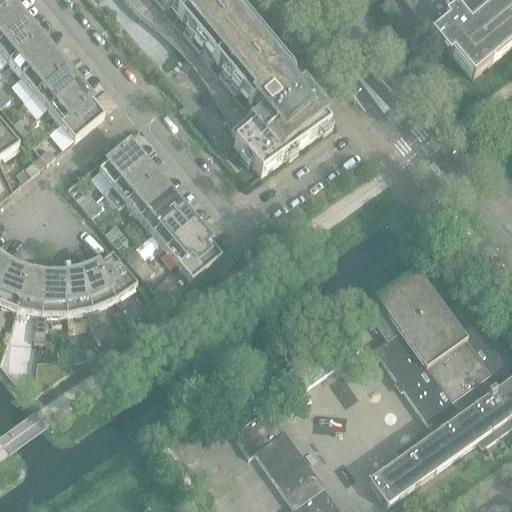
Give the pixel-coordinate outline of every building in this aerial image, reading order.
[(235,14),(223,0),(124,0),(128,5),(132,11),(137,15),(141,20),(153,29),(164,38),(174,47),(184,57),(194,68),(202,78),(206,84),(210,90),(222,111),(231,127),(239,143),(233,148),(260,181),(329,131),(317,116),(315,113),(312,111),(302,98),(304,96),(235,14)] [(377,0),(382,5),(388,0),(399,0),(419,24),(422,22),(433,36),(429,40),(442,55),(448,62),(452,59),(472,83),(511,49),(511,0),(504,0),(502,2),(484,17),(478,22),(469,29),(460,18),(465,13),(454,0),(377,0)] [(0,46),(25,26),(11,10),(0,18),(0,46)] [(0,58),(7,67),(38,42),(25,26),(0,46),(0,58)] [(20,83),(51,58),(38,42),(7,67),(20,83)] [(34,99),(64,73),(51,58),(20,83),(34,99)] [(47,114),(77,89),(64,73),(34,99),(47,114)] [(60,130),(90,105),(77,89),(47,114),(60,130)] [(0,112),(10,104),(3,97),(0,99),(0,112)] [(73,146),(104,121),(90,105),(60,130),(73,146)] [(19,137),(30,128),(23,121),(12,130),(19,137)] [(0,162),(19,150),(0,127),(0,162)] [(25,145),(36,136),(30,128),(19,137),(25,145)] [(112,192),(142,167),(128,151),(98,176),(112,192)] [(55,162),(48,154),(39,162),(45,170),(55,162)] [(39,175),(33,167),(24,175),(30,182),(39,175)] [(125,208),(155,183),(142,167),(112,192),(125,208)] [(138,224),(168,199),(155,183),(125,208),(138,224)] [(84,216),(95,207),(89,199),(78,208),(84,216)] [(151,239),(181,214),(168,199),(138,224),(151,239)] [(90,223),(101,214),(95,207),(84,216),(90,223)] [(164,255),(194,230),(181,214),(151,239),(164,255)] [(110,247),(121,238),(115,230),(104,239),(110,247)] [(177,271),(207,245),(194,230),(164,255),(177,271)] [(116,254),(127,245),(121,238),(110,247),(116,254)] [(191,287),(221,262),(207,245),(177,271),(191,287)] [(136,291),(111,261),(96,271),(114,306),(136,292),(136,291)] [(136,278),(147,269),(141,261),(130,271),(136,278)] [(0,291),(10,272),(0,265),(0,291)] [(143,286),(153,277),(147,269),(136,278),(143,286)] [(114,306),(96,271),(79,278),(91,315),(86,317),(94,343),(104,340),(96,314),(114,306)] [(0,310),(16,316),(27,279),(10,272),(0,291),(0,310)] [(511,365),(466,301),(445,316),(416,275),(362,314),(385,347),(373,355),(429,434),(404,451),(409,459),(397,468),(371,487),(369,486),(366,488),(383,511),(386,511),(387,511),(479,446),(484,453),(511,432),(507,425),(511,421),(511,365)] [(91,315),(79,278),(62,282),(66,321),(86,317),(91,315)] [(41,321),(44,282),(27,279),(16,316),(35,320),(41,321)] [(66,321),(62,282),(44,282),(41,321),(35,320),(33,348),(43,349),(46,321),(66,321)] [(162,310),(172,302),(165,294),(156,302),(162,310)] [(147,323),(156,315),(150,307),(141,315),(147,323)] [(289,376),(269,391),(290,420),(310,406),(303,395),(342,367),(328,348),(327,347),(288,375),(289,375),(289,376)] [(336,511),(256,398),(247,386),(217,407),(237,436),(230,441),(240,452),(247,465),(255,460),(291,511),(336,511)]
